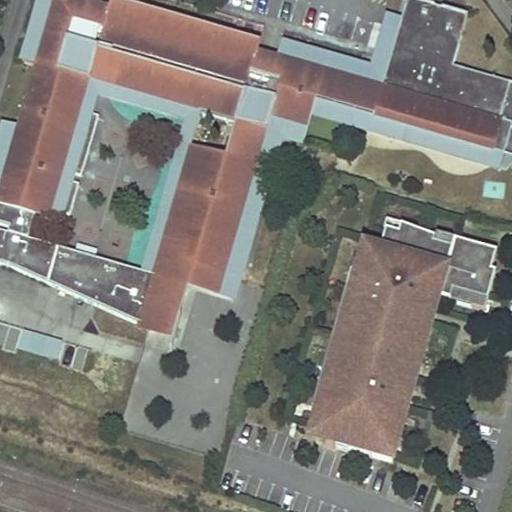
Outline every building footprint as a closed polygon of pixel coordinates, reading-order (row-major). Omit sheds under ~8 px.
[(40,0),(22,63),(55,73),(54,78),(34,72),(19,124),(38,130),(36,135),(4,125),(0,139),(0,184),(24,192),(22,197),(0,189),(0,226),(9,230),(8,235),(0,232),(0,266),(10,269),(149,331),(164,280),(144,274),(28,241),(35,218),(58,225),(61,215),(70,217),(79,186),(71,184),(73,176),(81,179),(99,119),(90,116),(97,94),(99,85),(90,82),(94,69),(118,76),(114,90),(200,115),(235,125),(225,158),(190,148),(163,242),(189,249),(183,267),(239,283),(281,138),(303,145),(312,115),(329,58),(281,45),(277,57),(268,91),(259,88),(249,86),(258,52),(259,49),(110,6),(109,9),(100,43),(89,40),(80,37),(89,3),(90,0),(40,0)] [(387,70),(369,131),(405,142),(408,130),(418,133),(418,138),(419,142),(421,145),(425,146),(428,147),(432,147),(435,146),(440,148),(444,149),(449,146),(451,142),(503,157),(504,157),(511,134),(511,84),(454,64),(468,17),(442,10),(438,21),(431,19),(435,8),(409,0),(407,0),(401,23),(387,70)] [(100,43),(109,9),(99,6),(89,3),(80,37),(89,40),(100,43)] [(442,10),(435,8),(431,19),(438,21),(442,10)] [(329,58),(312,115),(369,131),(387,70),(401,23),(387,19),(374,66),(373,71),(362,68),(329,58)] [(268,91),(277,57),(268,55),(258,52),(249,86),(259,88),(268,91)] [(418,133),(408,130),(405,142),(500,169),(511,160),(511,134),(504,157),(503,157),(451,142),(449,146),(444,149),(440,148),(435,146),(432,147),(428,147),(425,146),(421,145),(419,142),(418,138),(418,133)] [(402,237),(389,233),(383,253),(367,249),(361,270),(367,272),(356,313),(346,354),(335,395),(329,416),(322,414),(317,436),(333,440),(357,447),(355,453),(399,464),(401,455),(392,452),(396,438),(405,440),(412,399),(404,397),(407,387),(419,390),(422,380),(413,377),(428,320),(425,319),(428,309),(431,309),(434,309),(437,308),(439,306),(442,304),(443,301),(444,299),(455,302),(458,293),(479,299),(476,309),(490,312),(500,273),(496,272),(501,253),(458,241),(456,249),(438,244),(439,239),(404,229),(402,237)] [(361,270),(357,270),(347,311),(356,313),(367,272),(361,270)] [(18,350),(57,358),(61,339),(22,331),(18,350)] [(346,354),(336,351),(325,392),(335,395),(346,354)] [(405,440),(419,390),(407,387),(404,397),(412,399),(405,440)] [(405,440),(396,438),(392,452),(401,455),(405,440)] [(357,447),(333,440),(331,447),(355,454),(355,453),(357,447)]
